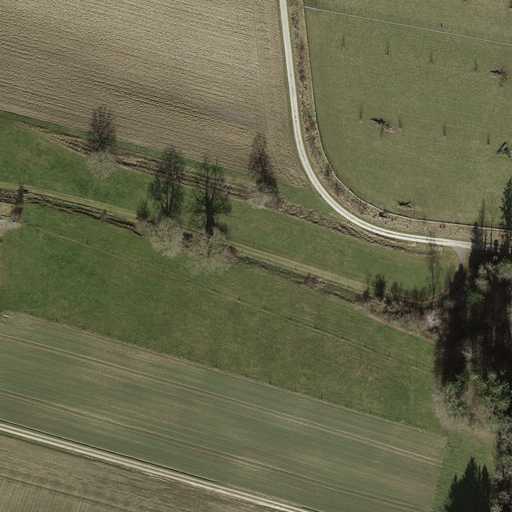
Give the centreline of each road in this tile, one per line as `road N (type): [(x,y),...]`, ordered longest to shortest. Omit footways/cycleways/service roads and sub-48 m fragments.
road 1 (track): [(284,0),(298,133),(325,197),(390,235),(511,252)]
road 2 (track): [(295,511),(0,428)]
